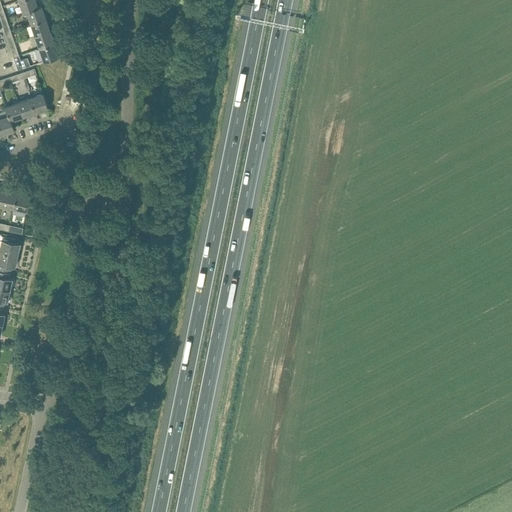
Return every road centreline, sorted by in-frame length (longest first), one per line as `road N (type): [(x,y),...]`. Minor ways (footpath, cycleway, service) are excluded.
road 1 (motorway): [(261,0),(158,511)]
road 2 (motorway): [(185,511),(270,91)]
road 3 (motorway): [(216,511),(270,91)]
road 4 (unclassified): [(48,402),(117,281),(128,244),(131,0)]
